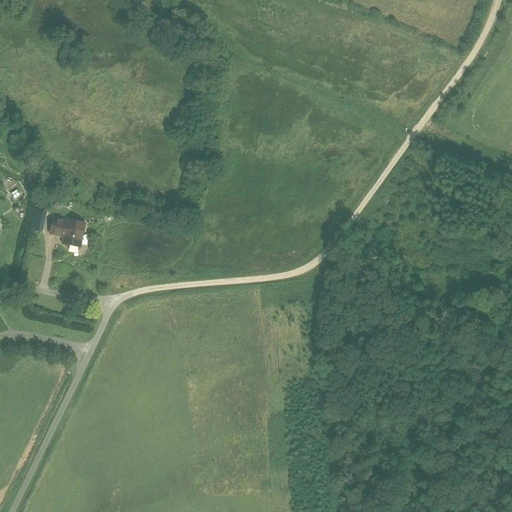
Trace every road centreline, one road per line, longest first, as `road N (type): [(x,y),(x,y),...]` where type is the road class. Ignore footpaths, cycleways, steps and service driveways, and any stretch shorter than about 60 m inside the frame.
road 1 (track): [(133,292),(293,274),(324,259),(476,46),(495,0)]
road 2 (unclassified): [(11,511),(114,303),(133,292)]
